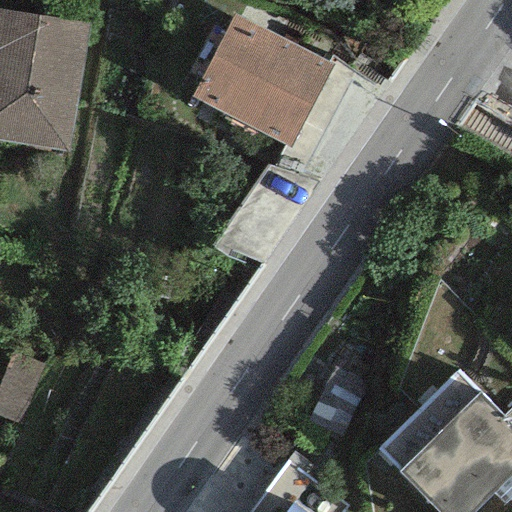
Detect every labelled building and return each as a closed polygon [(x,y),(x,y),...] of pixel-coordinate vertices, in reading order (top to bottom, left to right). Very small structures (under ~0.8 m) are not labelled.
[(0,142),(66,153),(87,24),(0,10),(0,142)] [(333,65),(232,13),(189,97),(290,149),(333,65)] [(9,353),(0,351),(0,417),(19,426),(43,365),(9,353)] [(435,511),(474,511),(511,474),(511,426),(500,415),(454,370),(374,451),(435,511)] [(511,403),(500,415),(511,426),(511,403)] [(307,511),(292,501),(283,511),(307,511)]
